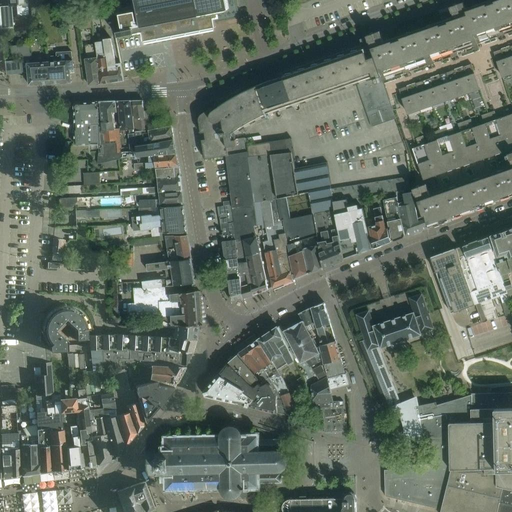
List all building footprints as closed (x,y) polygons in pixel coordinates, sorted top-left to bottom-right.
[(8,0),(9,7),(9,8),(12,7),(18,7),(18,17),(29,16),(28,6),(26,6),(25,0),(8,0)] [(134,0),(139,21),(136,22),(134,12),(131,12),(131,11),(130,11),(130,12),(128,13),(128,12),(127,12),(127,13),(125,13),(125,12),(124,12),(124,13),(123,14),(122,13),(122,14),(119,14),(122,31),(117,32),(118,37),(139,33),(138,32),(141,31),(142,33),(143,41),(144,41),(214,27),(215,27),(214,18),(219,17),(218,12),(226,10),(224,0),(134,0)] [(511,30),(511,0),(490,0),(480,4),(465,9),(463,2),(456,4),(450,6),(451,10),(439,14),(440,14),(442,21),(389,40),(383,42),(379,31),(366,35),(369,42),(382,80),(400,74),(406,71),(412,69),(424,65),(430,63),(436,61),(448,57),(454,55),(460,53),(472,48),(478,47),(478,48),(479,48),(477,43),(483,41),(494,37),(500,34),(507,32),(511,30)] [(74,24),(70,3),(62,4),(59,4),(63,26),(74,24)] [(14,30),(12,7),(9,8),(9,7),(0,7),(0,24),(1,31),(14,30)] [(124,80),(121,65),(121,64),(116,64),(111,38),(103,40),(111,82),(124,80)] [(111,82),(103,40),(102,40),(99,41),(93,42),(93,44),(100,84),(111,82)] [(299,105),(357,85),(367,114),(373,112),(379,110),(384,108),(386,108),(385,105),(390,103),(382,80),(369,42),(282,72),(292,101),(297,99),(299,105),(294,107),(295,109),(295,110),(296,110),(297,111),(298,111),(299,110),(300,110),(300,109),(300,108),(300,107),(299,105)] [(51,84),(49,61),(30,62),(30,54),(28,43),(11,45),(13,57),(20,56),(23,72),(28,71),(29,85),(51,84)] [(87,59),(85,60),(88,81),(89,85),(100,84),(93,44),(85,45),(87,59)] [(74,68),(71,50),(58,51),(58,55),(49,55),(48,48),(49,61),(51,84),(72,82),(71,69),(74,68)] [(511,72),(511,67),(506,49),(502,51),(501,49),(493,52),(502,76),(511,72)] [(464,68),(459,70),(467,92),(479,88),(471,64),(463,66),(464,68)] [(4,67),(5,79),(17,78),(16,66),(4,67)] [(467,92),(459,70),(455,71),(454,69),(446,72),(455,96),(467,92)] [(292,101),(282,72),(272,75),(269,77),(254,83),(241,89),(227,96),(216,104),(201,114),(200,115),(199,116),(199,117),(199,118),(199,120),(205,159),(225,156),(226,156),(226,155),(248,152),(247,145),(246,145),(244,137),(236,139),(235,134),(246,127),(257,121),(269,116),(275,113),(276,115),(276,116),(277,117),(278,117),(279,117),(280,117),(280,116),(281,116),(281,115),(281,114),(280,111),(284,110),(294,107),(292,101)] [(455,96),(446,72),(439,75),(440,76),(436,78),(443,100),(455,96)] [(443,100),(436,78),(431,79),(431,78),(423,80),(431,105),(443,100)] [(431,105),(423,80),(415,83),(416,85),(411,86),(419,109),(431,105)] [(419,109),(411,86),(407,88),(407,86),(398,89),(407,113),(419,109)] [(134,109),(132,109),(135,132),(150,129),(147,110),(144,111),(143,100),(133,100),(134,109)] [(100,123),(99,102),(99,101),(90,102),(80,102),(76,102),(73,105),(74,107),(74,108),(75,110),(75,128),(74,128),(75,144),(100,144),(100,158),(122,157),(121,152),(119,128),(115,129),(103,130),(102,123),(100,123)] [(103,130),(115,129),(114,112),(117,111),(116,101),(100,102),(102,123),(103,130)] [(131,101),(118,101),(121,130),(129,129),(129,134),(128,134),(130,151),(137,150),(136,145),(135,132),(132,109),(131,101)] [(396,118),(393,111),(390,103),(385,105),(386,108),(384,108),(388,120),(396,118)] [(388,120),(384,108),(379,110),(383,122),(388,120)] [(383,122),(379,110),(373,112),(377,124),(383,122)] [(494,110),(488,113),(487,113),(490,121),(497,119),(494,110)] [(377,124),(373,112),(367,114),(371,126),(377,124)] [(490,121),(487,113),(481,115),(484,123),(490,121)] [(511,118),(414,152),(423,179),(435,175),(438,185),(427,189),(425,184),(413,188),(415,194),(416,194),(423,216),(424,216),(424,218),(424,219),(425,219),(425,220),(424,221),(425,221),(427,227),(426,227),(427,228),(427,227),(428,228),(428,227),(439,223),(440,223),(439,222),(445,220),(444,219),(450,217),(450,218),(451,218),(451,217),(462,213),(462,214),(463,214),(463,213),(468,211),(468,210),(474,208),(474,209),(475,209),(475,208),(485,204),(486,205),(487,205),(486,204),(491,202),(491,201),(497,199),(497,200),(498,199),(509,195),(509,196),(510,195),(510,194),(511,193),(511,118)] [(473,127),(471,123),(470,119),(463,121),(466,129),(473,127)] [(466,129),(463,121),(457,123),(459,127),(460,131),(466,129)] [(171,125),(150,129),(135,132),(136,145),(174,139),(171,125)] [(449,135),(448,131),(446,127),(439,129),(443,137),(449,135)] [(443,137),(439,129),(433,131),(436,140),(443,137)] [(425,143),(424,139),(422,135),(415,138),(418,146),(425,143)] [(309,273),(323,267),(319,251),(320,251),(312,210),(313,209),(310,188),(298,190),(294,170),(296,169),(289,138),(247,145),(248,152),(248,158),(271,154),(282,221),(285,220),(289,241),(302,239),(309,273)] [(174,139),(136,145),(137,150),(130,151),(121,152),(122,157),(148,155),(176,153),(174,139)] [(255,203),(248,158),(248,152),(226,155),(226,156),(225,156),(226,159),(232,204),(235,225),(238,257),(240,266),(243,297),(264,291),(268,289),(262,263),(257,236),(255,224),(258,223),(255,203)] [(178,165),(176,153),(148,155),(149,163),(134,163),(134,171),(149,170),(149,168),(152,168),(158,168),(173,167),(173,165),(178,165)] [(266,226),(270,244),(265,245),(266,252),(272,287),(293,279),(282,221),(271,154),(248,158),(255,203),(258,223),(261,223),(261,226),(266,226)] [(334,201),(332,188),(327,163),(296,169),(294,170),(298,190),(310,188),(313,209),(312,210),(320,251),(319,251),(323,267),(344,258),(334,201)] [(173,167),(158,168),(158,178),(180,176),(179,166),(173,167)] [(84,185),(100,184),(99,171),(83,172),(84,185)] [(182,190),(180,176),(158,178),(159,186),(130,188),(131,194),(135,194),(160,192),(182,190)] [(408,176),(401,177),(403,190),(410,189),(408,176)] [(183,204),(182,190),(160,192),(135,194),(135,202),(140,201),(140,208),(142,208),(150,207),(160,207),(163,206),(163,205),(183,204)] [(423,216),(418,218),(413,192),(404,194),(405,198),(398,200),(406,236),(421,230),(428,227),(427,227),(427,228),(426,227),(427,227),(425,221),(424,221),(425,220),(425,219),(424,219),(424,218),(424,216),(423,216)] [(406,236),(397,195),(384,198),(393,241),(406,236)] [(359,208),(358,203),(348,206),(346,199),(345,199),(339,200),(334,201),(344,258),(344,259),(358,253),(372,248),(364,207),(359,208)] [(243,297),(240,266),(234,266),(233,258),(238,257),(235,225),(232,204),(218,206),(225,247),(227,258),(226,258),(226,259),(232,301),(243,297)] [(143,216),(133,217),(134,224),(176,220),(176,218),(185,217),(183,206),(163,206),(160,207),(150,207),(142,208),(143,216)] [(391,241),(388,228),(386,228),(381,207),(375,209),(377,218),(369,220),(374,248),(382,245),(382,244),(391,241)] [(135,232),(154,230),(155,236),(161,236),(161,234),(165,234),(179,233),(187,232),(187,231),(186,225),(185,217),(176,218),(176,220),(134,224),(135,232)] [(511,227),(507,230),(507,229),(500,231),(501,232),(491,235),(497,255),(505,253),(508,259),(497,263),(508,297),(511,295),(511,291),(506,271),(510,270),(511,272),(511,271),(511,227)] [(192,259),(188,235),(165,236),(165,234),(161,234),(161,236),(160,242),(166,242),(169,261),(192,259)] [(508,297),(497,263),(489,237),(488,236),(463,245),(463,246),(457,248),(460,255),(471,291),(475,303),(475,304),(498,295),(501,303),(508,300),(508,297)] [(63,254),(64,240),(54,239),(53,253),(63,254)] [(295,278),(309,273),(302,239),(289,241),(295,278)] [(156,243),(133,244),(134,272),(142,271),(142,255),(156,254),(156,243)] [(471,291),(460,255),(457,248),(431,257),(451,313),(462,309),(463,313),(464,314),(465,314),(466,314),(467,314),(468,313),(468,312),(468,311),(468,310),(467,307),(475,304),(475,303),(471,291)] [(192,263),(192,259),(169,261),(147,264),(148,271),(166,269),(167,278),(143,282),(144,288),(155,289),(165,287),(196,284),(195,279),(192,263)] [(198,326),(196,292),(196,291),(166,294),(165,287),(155,289),(144,288),(134,288),(135,303),(127,303),(128,319),(128,318),(161,317),(161,319),(171,324),(176,324),(184,325),(198,326)] [(368,311),(357,315),(364,340),(360,342),(371,371),(384,402),(387,410),(388,411),(393,409),(393,408),(394,407),(401,404),(379,347),(378,345),(380,344),(380,346),(421,334),(420,332),(432,328),(433,328),(428,312),(422,294),(409,298),(414,313),(373,326),(368,311)] [(324,302),(311,307),(314,319),(322,344),(320,345),(328,343),(323,325),(330,323),(324,302)] [(478,309),(484,324),(495,320),(489,305),(478,309)] [(82,312),(79,310),(75,308),(71,307),(67,306),(63,306),(58,308),(55,309),(51,312),(49,314),(47,317),(46,319),(45,321),(44,325),(43,328),(43,332),(44,336),(46,340),(48,343),(51,346),(51,347),(68,346),(82,345),(90,345),(90,336),(90,329),(90,328),(89,325),(88,321),(87,318),(85,315),(82,312)] [(314,319),(311,307),(299,313),(303,322),(307,330),(314,327),(311,320),(314,319)] [(174,338),(196,340),(197,336),(198,326),(184,325),(171,325),(161,319),(162,322),(162,324),(163,325),(164,326),(166,327),(174,330),(174,333),(174,338)] [(319,352),(307,330),(303,322),(285,331),(300,362),(306,359),(309,365),(318,361),(317,361),(321,359),(319,352)] [(282,335),(277,326),(258,339),(272,361),(276,367),(288,360),(289,362),(294,359),(282,335)] [(487,336),(484,326),(466,331),(469,340),(487,336)] [(103,349),(103,335),(90,336),(90,345),(90,350),(101,349),(103,349)] [(116,349),(117,335),(103,335),(103,349),(114,349),(116,349)] [(129,350),(129,335),(117,335),(116,349),(129,350)] [(141,350),(142,336),(129,335),(129,350),(141,350)] [(154,351),(155,337),(142,336),(141,350),(154,351)] [(167,352),(168,338),(155,337),(154,351),(167,352)] [(192,353),(196,341),(196,340),(174,338),(168,338),(167,352),(192,353)] [(272,361),(258,339),(250,345),(263,367),(267,374),(269,378),(287,409),(289,415),(296,413),(295,409),(291,396),(289,392),(286,386),(276,367),(272,361)] [(328,343),(320,345),(324,363),(327,377),(327,378),(346,373),(345,372),(343,373),(342,369),(341,365),(343,365),(343,363),(336,341),(328,343)] [(263,367),(250,345),(248,346),(247,347),(240,352),(238,354),(237,354),(255,375),(256,374),(260,378),(264,381),(269,378),(267,374),(263,367)] [(192,353),(167,352),(154,351),(141,350),(129,350),(116,349),(114,349),(103,349),(101,349),(103,367),(111,366),(129,365),(158,365),(186,366),(192,353)] [(255,375),(237,354),(228,362),(240,375),(241,375),(247,381),(254,387),(258,382),(261,386),(266,383),(270,384),(277,395),(277,412),(289,415),(287,409),(269,378),(264,381),(260,378),(256,374),(255,375)] [(240,375),(228,362),(219,374),(244,389),(243,391),(254,399),(250,405),(250,406),(277,412),(277,395),(270,384),(266,383),(261,386),(258,382),(254,387),(247,381),(241,375),(240,375)] [(54,394),(52,363),(40,364),(40,376),(34,376),(35,384),(36,395),(54,394)] [(177,384),(185,368),(146,366),(144,376),(138,377),(134,378),(135,386),(148,383),(155,381),(170,383),(170,384),(174,384),(177,384)] [(124,370),(111,374),(113,392),(113,396),(131,391),(124,370)] [(94,371),(84,372),(86,397),(95,396),(94,371)] [(333,401),(330,390),(349,385),(346,373),(327,378),(327,377),(312,385),(313,408),(323,409),(324,423),(327,422),(328,428),(330,428),(333,428),(335,428),(336,428),(338,428),(341,427),(341,422),(345,421),(343,401),(333,401)] [(244,389),(219,374),(204,391),(205,396),(227,400),(236,402),(237,402),(245,404),(245,406),(249,407),(249,405),(250,405),(254,399),(243,391),(244,389)] [(306,387),(301,377),(286,386),(289,392),(291,396),(306,387)] [(152,415),(169,395),(174,388),(175,388),(174,387),(159,385),(149,387),(148,383),(135,386),(145,422),(146,423),(152,415)] [(15,400),(14,389),(14,385),(7,386),(8,401),(15,400)] [(111,452),(113,459),(124,447),(120,428),(113,396),(113,392),(112,388),(100,391),(100,395),(104,418),(111,452)] [(124,447),(136,433),(135,428),(130,413),(128,406),(137,403),(134,391),(131,391),(113,396),(120,428),(124,447)] [(428,463),(426,464),(424,464),(390,465),(390,469),(384,469),(385,496),(441,509),(440,511),(511,511),(511,392),(470,393),(470,395),(437,405),(436,402),(417,405),(415,398),(402,404),(402,403),(401,404),(394,407),(394,408),(395,407),(399,412),(402,417),(404,422),(405,428),(404,428),(404,429),(403,429),(403,430),(403,431),(403,432),(403,433),(404,433),(404,434),(405,434),(406,434),(406,438),(419,438),(422,438),(423,440),(425,440),(427,441),(429,442),(431,443),(432,444),(434,446),(434,448),(435,450),(435,453),(435,455),(434,457),(433,459),(431,460),(430,462),(428,463)] [(104,418),(100,395),(95,396),(86,397),(86,399),(90,428),(96,465),(96,466),(114,460),(113,459),(111,452),(104,418)] [(90,428),(86,399),(62,400),(62,413),(74,412),(77,412),(77,418),(76,418),(77,424),(79,423),(79,428),(84,467),(96,465),(90,428)] [(140,428),(144,425),(143,425),(137,403),(128,406),(130,413),(135,428),(136,433),(140,428)] [(63,427),(62,414),(48,415),(48,412),(44,413),(44,409),(40,409),(40,413),(37,413),(38,426),(38,427),(49,428),(50,429),(53,471),(68,469),(63,427)] [(62,414),(63,427),(68,469),(82,467),(77,426),(75,426),(74,412),(62,413),(62,414)] [(12,477),(10,444),(9,432),(9,420),(2,420),(2,427),(0,429),(3,478),(12,477)] [(287,456),(287,455),(286,453),(285,453),(284,453),(283,452),(282,452),(281,451),(281,439),(257,439),(257,436),(254,436),(254,435),(252,435),(252,436),(245,436),(245,435),(241,435),(241,434),(241,433),(241,432),(240,431),(240,430),(239,429),(239,428),(238,428),(237,427),(235,426),(234,426),(233,425),(231,425),(230,425),(229,425),(228,425),(227,426),(226,426),(225,426),(224,427),(223,428),(222,429),(221,430),(221,431),(220,432),(220,434),(220,435),(220,436),(217,436),(217,437),(209,437),(209,436),(207,436),(207,437),(200,437),(200,436),(197,436),(197,437),(190,437),(190,436),(188,436),(188,437),(180,437),(180,436),(178,437),(170,438),(170,437),(168,437),(168,438),(166,438),(166,451),(154,452),(154,474),(166,474),(167,488),(170,488),(170,489),(172,489),(172,488),(179,488),(181,488),(189,487),(189,488),(191,488),(191,487),(199,487),(199,488),(201,488),(201,487),(209,487),(209,488),(211,488),(211,487),(218,487),(218,488),(221,488),(221,489),(222,490),(222,491),(223,492),(223,493),(224,494),(225,495),(224,495),(226,497),(227,496),(228,497),(230,497),(231,497),(233,497),(234,497),(235,497),(236,496),(237,496),(238,497),(240,495),(242,498),(255,498),(255,487),(255,486),(258,486),(257,483),(281,482),(281,470),(283,469),(284,469),(285,468),(286,467),(287,465),(287,464),(288,463),(288,462),(288,461),(288,460),(288,459),(288,458),(288,457),(287,457),(287,456)] [(38,431),(38,427),(38,426),(36,426),(33,426),(30,427),(29,428),(26,428),(24,430),(29,438),(21,438),(23,476),(39,473),(38,431)] [(53,471),(50,429),(38,431),(39,473),(53,471)] [(18,433),(9,433),(10,444),(12,477),(20,476),(19,449),(18,433)] [(144,482),(118,492),(125,511),(145,511),(154,509),(144,482)] [(356,511),(356,497),(356,496),(355,495),(355,494),(354,493),(353,492),(351,492),(350,492),(349,492),(348,493),(347,493),(347,494),(346,495),(346,496),(346,497),(306,498),(306,497),(307,497),(307,495),(300,495),(300,497),(300,498),(290,499),(289,499),(288,499),(287,499),(286,500),(285,501),(284,501),(283,503),(283,504),(283,505),(282,506),(282,507),(283,508),(283,509),(283,510),(284,511),(356,511)]
